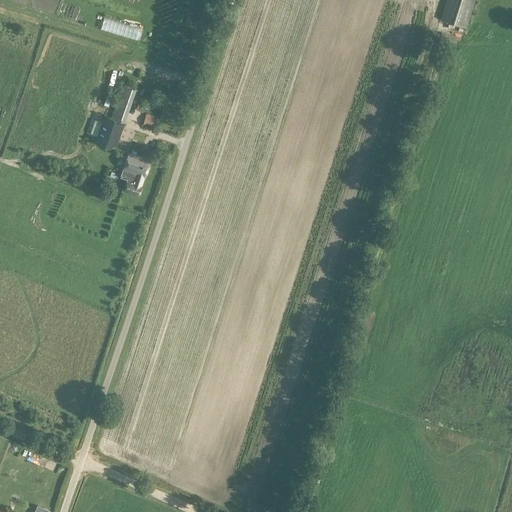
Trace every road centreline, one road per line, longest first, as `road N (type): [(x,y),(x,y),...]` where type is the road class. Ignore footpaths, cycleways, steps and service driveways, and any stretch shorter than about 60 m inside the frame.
road 1 (unclassified): [(62,511),(231,0)]
road 2 (track): [(0,426),(200,511)]
